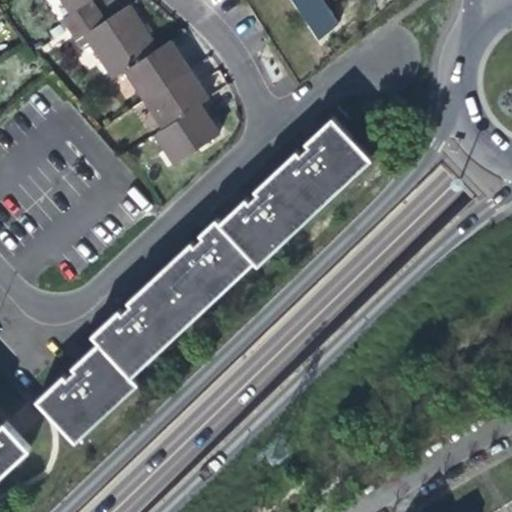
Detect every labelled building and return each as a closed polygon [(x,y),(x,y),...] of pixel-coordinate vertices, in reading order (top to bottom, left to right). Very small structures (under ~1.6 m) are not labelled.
[(62,0),(72,14),(63,19),(70,29),(99,11),(93,0),(92,0),(62,0)] [(341,23),(328,4),(334,0),(297,0),(322,36),(341,23)] [(114,78),(127,69),(159,49),(146,28),(130,3),(105,20),(99,11),(70,29),(76,39),(85,34),(114,78)] [(172,41),(159,49),(127,69),(146,99),(190,70),(181,55),(172,41)] [(201,86),(190,70),(146,99),(165,127),(202,104),(209,99),(201,86)] [(393,115),(378,99),(364,112),(379,128),(393,115)] [(212,119),(202,104),(165,127),(157,132),(176,162),(221,134),(212,119)] [(222,221),(257,259),(261,263),(373,158),(335,116),(309,141),(311,143),(306,148),(303,152),(300,149),(258,188),(261,190),(256,194),(251,199),(249,196),(222,221)] [(257,259),(222,221),(219,217),(203,232),(206,234),(201,239),(196,243),(194,241),(131,299),(133,303),(129,307),(124,311),(122,308),(95,333),(101,340),(134,374),(257,259)] [(134,374),(101,340),(76,364),(79,368),(74,372),(70,376),(67,372),(40,397),(73,433),(79,439),(141,381),(134,374)] [(0,476),(32,448),(7,421),(4,424),(0,419),(0,476)]
